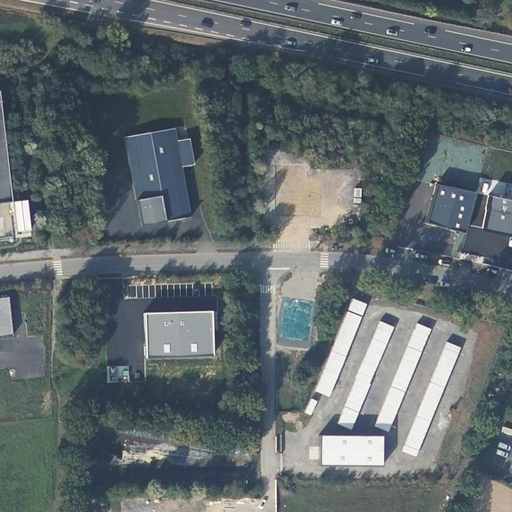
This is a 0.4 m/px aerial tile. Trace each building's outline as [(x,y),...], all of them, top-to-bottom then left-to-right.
[(172,139),(169,126),(120,135),(136,224),(186,215),(177,165),(189,162),(184,137),(172,139)] [(475,193),(436,185),(425,222),(463,232),(475,193)] [(482,233),(509,238),(511,220),(511,201),(488,197),(482,233)] [(14,201),(15,234),(30,233),(29,200),(14,201)] [(0,335),(13,335),(10,297),(0,297),(0,335)] [(334,397),(364,302),(348,297),(318,392),(334,397)] [(145,357),(214,356),(214,311),(145,312),(145,357)] [(339,424),(354,430),(392,325),(377,320),(339,424)] [(376,426),(390,432),(430,328),(416,322),(376,426)] [(442,340),(406,452),(420,457),(457,345),(442,340)] [(107,366),(106,382),(128,382),(129,366),(107,366)] [(311,414),(316,400),(310,399),(305,412),(311,414)] [(320,464),(384,466),(384,436),(321,435),(320,464)]
